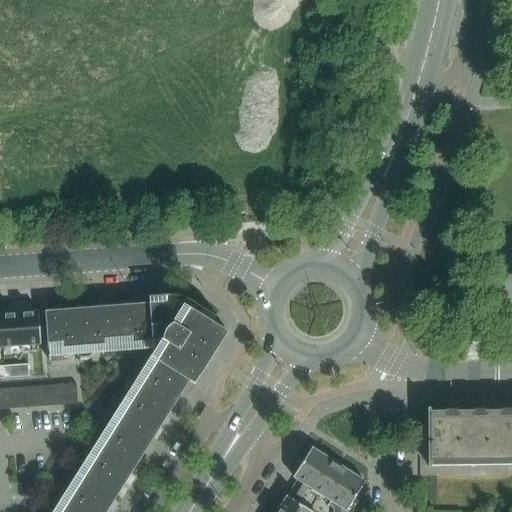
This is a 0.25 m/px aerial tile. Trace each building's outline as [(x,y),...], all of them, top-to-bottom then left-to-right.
[(149,304),(45,311),(49,361),(51,361),(50,349),(169,341),(61,511),(106,511),(189,381),(195,385),(228,332),(212,322),(216,317),(189,300),(186,299),(182,297),(178,296),(174,295),(170,295),(167,295),(149,296),(149,304)] [(38,311),(2,314),(4,347),(41,345),(38,311)] [(28,364),(20,365),(21,377),(29,376),(28,364)] [(20,365),(12,366),(13,378),(21,377),(20,365)] [(12,366),(4,366),(5,378),(13,378),(12,366)] [(68,385),(69,395),(77,394),(76,384),(68,385)] [(53,396),(61,395),(60,385),(52,386),(53,396)] [(61,395),(69,395),(68,385),(60,385),(61,395)] [(37,397),(45,396),(44,386),(36,387),(37,397)] [(45,396),(53,396),(52,386),(44,386),(45,396)] [(21,398),(29,398),(28,387),(20,388),(21,398)] [(29,398),(37,397),(36,387),(28,387),(29,398)] [(13,399),(21,398),(20,388),(12,389),(13,399)] [(5,399),(13,399),(12,389),(4,389),(5,399)] [(69,395),(70,405),(78,404),(77,394),(69,395)] [(61,395),(53,396),(54,406),(62,405),(61,395)] [(69,395),(61,395),(62,405),(70,405),(69,395)] [(45,396),(37,397),(38,407),(46,407),(45,396)] [(53,396),(45,396),(46,407),(54,406),(53,396)] [(37,397),(29,398),(30,408),(38,407),(37,397)] [(21,398),(13,399),(14,409),(22,408),(21,398)] [(29,398),(21,398),(22,408),(30,408),(29,398)] [(13,399),(5,399),(6,410),(14,409),(13,399)] [(511,411),(483,411),(483,412),(472,412),(429,412),(429,409),(427,409),(428,466),(430,466),(430,461),(511,459),(511,411)] [(312,448),(296,473),(293,477),(297,480),(309,487),(309,488),(321,496),(332,503),(330,507),(333,509),(333,511),(345,511),(346,511),(364,482),(312,448)] [(297,480),(292,488),(304,495),(309,487),(297,480)] [(292,488),(287,496),(298,503),(304,495),(292,488)] [(316,504),(321,496),(309,488),(304,496),(316,504)] [(281,505),(276,511),(312,511),(311,511),(299,504),(298,503),(287,496),(281,505)] [(304,496),(299,504),(311,511),(316,504),(304,496)]
